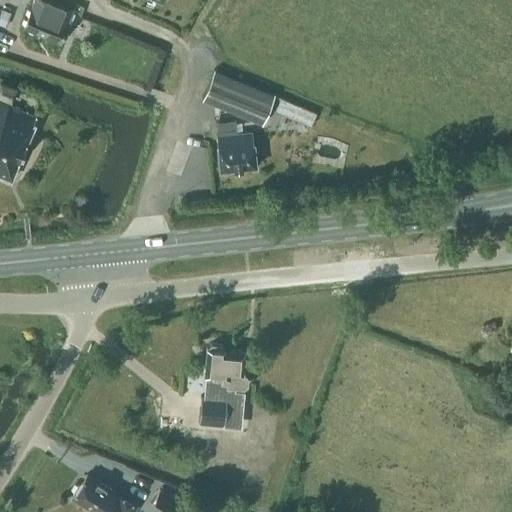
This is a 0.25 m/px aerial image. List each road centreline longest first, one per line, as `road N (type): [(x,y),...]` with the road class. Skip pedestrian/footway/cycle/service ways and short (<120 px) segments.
road 1 (unclassified): [(90,301),(511,256)]
road 2 (primary): [(92,254),(506,206)]
road 3 (unclassified): [(0,473),(90,301)]
